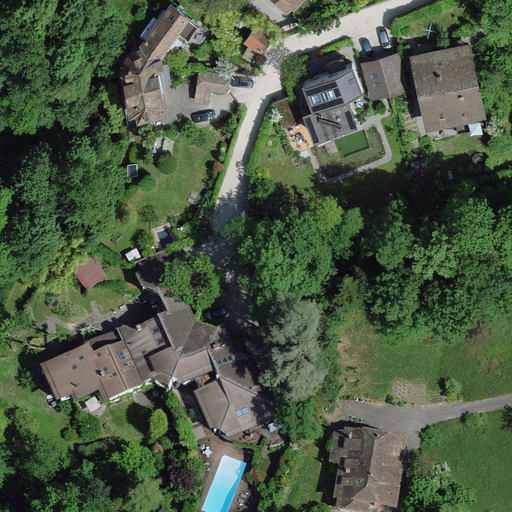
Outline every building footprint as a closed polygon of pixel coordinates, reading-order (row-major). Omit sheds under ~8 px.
[(187,15),(172,4),(160,20),(149,36),(142,46),(156,57),(160,52),(165,45),(187,15)] [(199,24),(187,15),(165,45),(177,53),(199,24)] [(149,36),(160,20),(155,16),(144,33),(149,36)] [(272,34),(259,26),(250,41),(263,49),(272,34)] [(142,46),(128,62),(138,117),(161,112),(156,85),(152,64),(162,62),(161,55),(160,52),(156,57),(142,46)] [(480,109),(466,47),(419,58),(433,119),(480,109)] [(400,54),(382,59),(386,74),(391,90),(409,84),(400,54)] [(382,59),(365,64),(369,79),(386,74),(382,59)] [(167,61),(162,62),(152,64),(156,85),(171,83),(167,61)] [(346,95),(363,89),(353,63),(306,82),(316,107),(308,109),(318,134),(354,121),(346,95)] [(202,70),(199,86),(211,87),(228,89),(230,74),(202,70)] [(386,74),(369,79),(374,95),(391,90),(386,74)] [(300,120),(290,96),(275,102),(285,126),(300,120)] [(290,257),(287,247),(269,252),(272,262),(290,257)] [(160,296),(161,301),(181,292),(170,262),(137,276),(144,291),(160,296)] [(94,363),(103,386),(111,403),(155,384),(171,389),(175,381),(197,325),(181,292),(161,301),(170,319),(132,336),(130,331),(119,335),(120,339),(111,343),(115,353),(94,363)] [(197,325),(175,381),(185,386),(197,381),(204,397),(202,401),(212,426),(224,431),(239,425),(242,431),(250,427),(258,405),(249,381),(243,379),(234,359),(236,354),(226,329),(217,333),(197,325)] [(115,353),(111,343),(49,371),(63,403),(103,386),(94,363),(115,353)] [(265,365),(236,354),(234,359),(243,379),(249,381),(258,405),(250,427),(279,413),(283,404),(265,365)] [(348,465),(352,439),(338,437),(334,463),(348,465)] [(392,504),(402,446),(352,439),(348,465),(340,510),(357,511),(367,511),(369,501),(392,504)]
